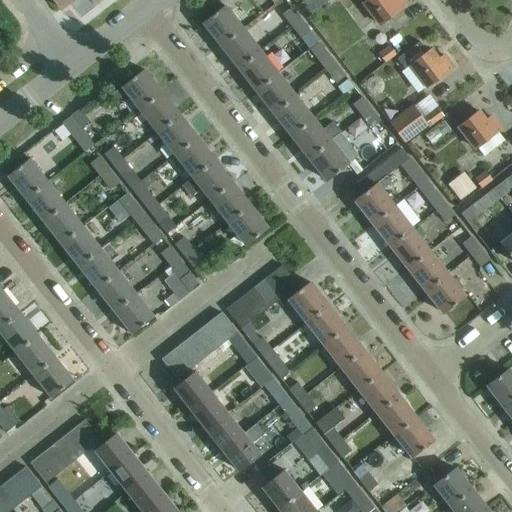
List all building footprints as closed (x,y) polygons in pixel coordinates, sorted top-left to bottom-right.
[(365,0),(364,2),(380,24),(389,17),(405,5),(401,0),(365,0)] [(220,44),(242,28),(224,5),(203,22),(220,44)] [(291,25),(301,18),(292,7),(282,14),(291,25)] [(309,29),(301,18),(291,25),(300,36),(309,29)] [(375,51),(392,38),(383,27),(367,39),(375,51)] [(238,67),(259,50),(242,28),(220,44),(238,67)] [(327,71),(336,63),(318,41),(311,46),(311,47),(319,57),(317,59),(327,71)] [(419,41),(397,58),(405,68),(410,64),(427,86),(435,80),(453,67),(443,55),(438,58),(431,49),(427,51),(419,41)] [(384,62),(395,54),(389,46),(378,53),(384,62)] [(256,90),(277,73),(259,50),(238,67),(256,90)] [(336,83),(344,76),(345,75),(336,63),(327,71),(336,83)] [(139,108),(161,91),(143,69),(112,93),(117,99),(126,92),(139,108)] [(273,112),(295,96),(277,73),(256,90),(273,112)] [(378,89),(369,95),(388,119),(396,113),(378,89)] [(157,131),(178,114),(161,91),(139,108),(157,131)] [(291,135),(313,118),(295,96),(273,112),(291,135)] [(362,116),(372,109),(362,97),(353,104),(362,116)] [(453,98),(439,108),(445,117),(459,108),(453,98)] [(404,142),(427,125),(412,105),(389,122),(404,142)] [(430,125),(443,115),(436,107),(424,117),(430,125)] [(80,127),(88,120),(78,108),(70,115),(80,127)] [(371,128),(381,120),(372,109),(362,116),(371,128)] [(486,120),(478,110),(458,126),(475,148),(476,147),(484,156),(504,140),(497,131),(500,128),(491,116),(486,120)] [(175,154),(196,137),(178,114),(157,131),(175,154)] [(94,144),(80,127),(70,115),(61,122),(84,151),(85,150),(93,144),(93,145),(94,144)] [(321,129),(313,118),(291,135),(309,158),(330,141),(329,140),(340,132),(331,121),(321,129)] [(432,145),(451,130),(443,120),(424,135),(432,145)] [(126,136),(115,146),(129,162),(140,152),(126,136)] [(192,176),(214,159),(196,137),(175,154),(192,176)] [(327,180),(348,164),(330,141),(309,158),(327,180)] [(97,157),(94,154),(98,150),(93,145),(93,144),(85,150),(93,160),(90,163),(100,175),(109,168),(99,156),(97,157)] [(113,165),(122,158),(114,146),(104,154),(113,165)] [(417,187),(427,179),(409,157),(399,164),(417,186),(417,187)] [(47,181),(29,158),(7,175),(7,176),(8,175),(26,198),(47,181)] [(122,178),(123,177),(132,170),(122,158),(113,165),(122,178)] [(210,199),(232,182),(214,159),(192,176),(193,176),(182,185),(190,196),(201,187),(210,199)] [(111,189),(118,182),(119,182),(109,168),(100,175),(111,189)] [(482,188),(492,180),(485,170),(475,178),(482,188)] [(500,198),(511,188),(511,173),(492,188),(500,198)] [(354,199),(372,222),(394,205),(381,190),(391,182),(385,174),(354,199)] [(149,211),(158,204),(146,188),(148,186),(143,178),(130,188),(149,211)] [(427,179),(417,187),(423,194),(424,195),(433,187),(427,179)] [(43,220),(65,203),(47,181),(26,198),(43,220)] [(228,222),(249,205),(232,182),(210,199),(228,222)] [(493,215),(505,206),(500,198),(492,188),(461,213),(468,222),(487,207),(493,215)] [(445,202),(435,191),(426,198),(435,210),(445,202)] [(135,221),(144,214),(134,200),(125,207),(135,221)] [(444,221),(454,214),(445,202),(435,210),(444,221)] [(61,243),(83,226),(65,203),(43,220),(61,243)] [(158,204),(149,211),(158,223),(167,215),(158,204)] [(246,244),(252,239),(267,228),(249,205),(228,222),(246,244)] [(390,245),(411,228),(394,205),(372,222),(390,245)] [(144,214),(135,221),(146,234),(155,227),(144,214)] [(79,265),(100,248),(83,226),(61,243),(79,265)] [(408,268),(429,251),(411,228),(390,245),(408,268)] [(190,239),(202,252),(210,244),(197,231),(190,239)] [(511,256),(511,232),(501,241),(511,256)] [(471,255),(480,248),(470,235),(461,243),(471,255)] [(185,257),(194,249),(184,236),(174,244),(185,257)] [(114,252),(108,243),(101,249),(100,248),(79,265),(96,287),(118,270),(107,257),(114,252)] [(171,266),(179,259),(169,246),(161,253),(171,266)] [(479,267),(489,259),(480,248),(471,255),(479,267)] [(193,267),(202,260),(194,249),(185,257),(193,267)] [(426,290),(447,274),(429,251),(408,268),(426,290)] [(175,271),(163,281),(171,291),(173,293),(165,300),(171,307),(199,284),(197,282),(187,269),(179,259),(171,266),(175,271)] [(288,291),(297,284),(282,264),(272,272),(288,291)] [(114,310),(135,293),(118,270),(96,287),(114,310)] [(278,299),(288,291),(272,272),(262,279),(278,299)] [(443,313),(465,296),(454,283),(447,274),(426,290),(443,313)] [(488,283),(495,294),(506,287),(500,276),(488,283)] [(269,306),(278,299),(262,279),(253,286),(269,306)] [(305,321),(327,304),(309,281),(294,294),(287,299),(305,321)] [(260,313),(269,306),(253,286),(244,293),(260,313)] [(0,326),(19,311),(2,289),(0,290),(0,326)] [(131,334),(154,316),(135,293),(114,310),(131,332),(131,333),(131,334)] [(250,321),(260,313),(244,293),(235,301),(250,321)] [(249,321),(250,321),(235,301),(225,308),(241,327),(249,321)] [(323,344),(345,327),(327,304),(305,321),(323,344)] [(0,332),(15,352),(37,334),(19,311),(0,326),(0,332)] [(216,347),(227,339),(236,331),(221,312),(201,328),(216,347)] [(259,339),(253,331),(256,329),(249,321),(241,327),(253,343),(253,344),(262,355),(271,348),(262,336),(259,339)] [(341,366),(362,349),(345,327),(323,344),(341,366)] [(197,363),(216,347),(201,328),(181,343),(197,363)] [(246,364),(256,356),(236,331),(227,339),(246,364)] [(33,374),(55,357),(37,334),(15,352),(33,374)] [(177,379),(197,363),(181,343),(161,359),(177,379)] [(279,377),(280,377),(289,370),(271,348),(262,355),(279,377)] [(358,389),(380,372),(362,349),(341,366),(358,389)] [(246,364),(244,366),(250,375),(263,365),(256,356),(246,364)] [(51,397),(56,393),(73,379),(55,357),(33,374),(51,397)] [(503,405),(511,398),(511,373),(508,368),(487,385),(503,405)] [(190,408),(210,392),(194,371),(173,387),(190,408)] [(376,412),(398,395),(380,372),(358,389),(376,412)] [(279,405),(288,398),(272,377),(263,385),(279,405)] [(298,401),(307,393),(297,382),(288,389),(298,401)] [(206,429),(226,413),(210,392),(190,408),(206,429)] [(307,413),(316,405),(307,393),(298,401),(307,413)] [(394,434),(416,417),(398,395),(376,412),(394,434)] [(354,398),(331,410),(351,449),(363,442),(350,417),(361,411),(354,398)] [(511,417),(511,398),(503,405),(511,417)] [(292,402),(282,410),(303,437),(313,429),(292,402)] [(2,409),(0,406),(0,424),(6,432),(20,421),(7,406),(2,409)] [(222,450),(243,433),(226,413),(206,429),(222,450)] [(412,457),(418,452),(433,440),(416,417),(394,434),(412,457)] [(91,446),(100,439),(85,419),(75,426),(91,446)] [(238,470),(253,458),(259,454),(251,444),(264,434),(256,423),(243,433),(222,450),(238,470)] [(82,453),(91,446),(75,426),(66,433),(82,453)] [(333,446),(342,439),(332,426),(323,434),(333,446)] [(337,460),(313,429),(303,437),(309,444),(301,451),(308,460),(317,453),(328,468),(337,460)] [(73,461),(81,454),(82,453),(66,433),(57,440),(73,461)] [(110,470),(131,454),(115,433),(94,450),(110,470)] [(342,457),(351,450),(342,439),(333,446),(342,457)] [(64,468),(70,463),(73,461),(57,440),(48,448),(64,468)] [(54,475),(55,475),(64,468),(48,448),(39,455),(54,475)] [(126,491),(148,474),(131,454),(110,470),(126,491)] [(45,482),(54,475),(39,455),(30,462),(45,482)] [(337,460),(328,468),(344,488),(353,481),(337,460)] [(383,463),(373,469),(381,481),(391,475),(383,463)] [(30,494),(31,494),(41,486),(25,466),(14,474),(30,494)] [(450,504),(471,488),(455,467),(439,480),(434,484),(450,504)] [(277,507),(299,490),(283,470),(261,487),(277,507)] [(368,491),(377,484),(368,472),(359,479),(368,491)] [(20,502),(30,494),(14,474),(4,482),(20,502)] [(143,511),(164,495),(148,474),(126,491),(143,511)] [(57,479),(48,486),(61,502),(70,495),(57,479)] [(360,509),(370,501),(353,481),(344,488),(351,498),(336,509),(338,511),(356,511),(360,509)] [(0,496),(10,510),(20,502),(4,482),(0,485),(0,496)] [(405,510),(422,498),(412,485),(396,497),(405,510)] [(41,486),(31,494),(42,508),(42,509),(44,511),(54,511),(59,509),(41,486)] [(455,511),(481,511),(487,508),(471,488),(450,504),(455,511)] [(281,511),(313,511),(315,511),(299,490),(277,507),(281,511)] [(420,511),(436,511),(443,508),(432,493),(415,505),(420,511)] [(142,511),(177,511),(164,495),(143,511),(142,511)] [(0,511),(7,511),(10,510),(0,496),(0,511)] [(83,511),(73,499),(64,506),(68,511),(83,511)] [(399,511),(390,499),(380,506),(384,511),(399,511)] [(362,511),(377,511),(370,501),(360,509),(362,511)]
